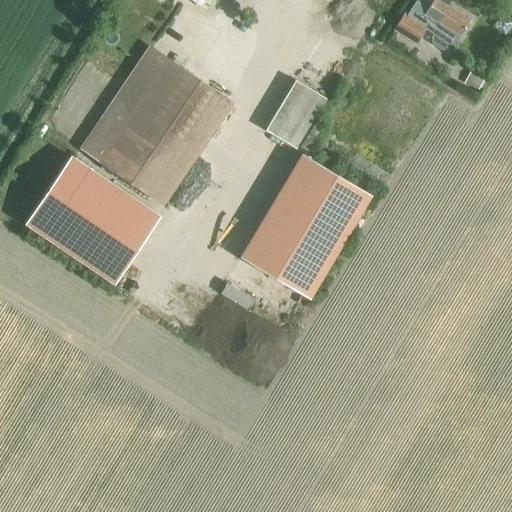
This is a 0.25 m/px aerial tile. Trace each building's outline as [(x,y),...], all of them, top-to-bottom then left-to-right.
[(403,14),(393,30),(415,44),(425,29),(433,34),(431,38),(431,42),(433,46),(439,49),(444,50),(447,48),(450,45),(453,47),(470,20),(437,0),(416,0),(406,16),(403,14)] [(329,45),(324,59),(338,64),(343,49),(329,45)] [(80,148),(163,204),(232,103),(149,47),(80,148)] [(265,130),(295,148),(325,99),(294,80),(265,130)] [(241,258),(309,299),(371,195),(303,154),(241,258)] [(71,156),(24,225),(113,284),(159,216),(71,156)]
